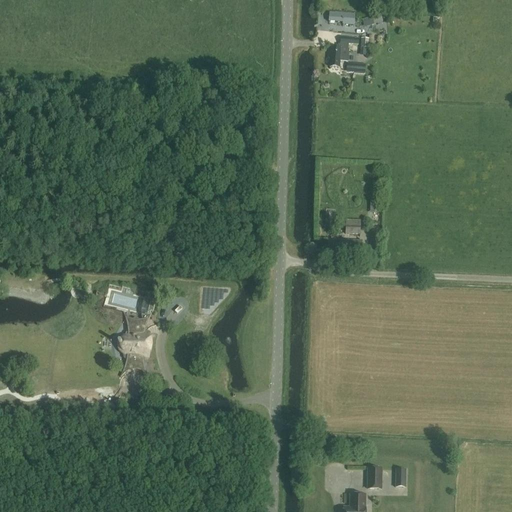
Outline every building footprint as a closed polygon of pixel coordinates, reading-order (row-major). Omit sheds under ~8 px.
[(367,27),(375,25),(373,18),(365,20),(367,27)] [(361,33),(359,53),(359,56),(364,57),(365,48),(371,48),(372,34),(361,33)] [(348,45),(358,46),(358,39),(340,37),(340,46),(338,46),(338,49),(329,48),(329,55),(330,56),(329,68),(339,69),(340,62),(348,63),(349,50),(348,50),(348,45)] [(349,73),(353,73),(361,74),(362,66),(349,65),(349,73)] [(360,226),(345,225),(345,235),(360,235),(360,230),(360,226)] [(369,236),(369,260),(379,260),(379,236),(369,236)] [(327,257),(361,258),(361,241),(327,240),(327,257)] [(125,314),(124,313),(123,314),(125,319),(126,324),(127,327),(127,330),(128,332),(128,334),(128,336),(128,339),(126,339),(123,340),(122,342),(121,344),(120,344),(118,344),(118,346),(120,347),(121,349),(123,351),(125,353),(127,353),(127,355),(127,357),(126,360),(126,362),(125,364),(125,367),(124,370),(123,372),(121,375),(120,378),(121,378),(122,377),(123,376),(124,375),(125,374),(126,373),(128,372),(129,372),(131,371),(132,371),(134,371),(135,371),(137,371),(138,372),(140,372),(141,373),(142,374),(143,375),(145,376),(146,377),(147,378),(147,379),(148,379),(147,376),(146,374),(146,371),(145,369),(144,366),(144,363),(144,361),(144,358),(148,357),(147,354),(147,353),(147,352),(146,352),(146,350),(147,349),(147,345),(147,343),(146,342),(147,341),(148,340),(148,339),(145,335),(145,332),(145,330),(146,327),(147,325),(148,322),(149,320),(150,317),(151,315),(150,314),(150,315),(149,316),(148,317),(147,318),(146,319),(144,320),(143,320),(142,321),(140,321),(139,321),(139,320),(137,319),(136,319),(134,319),(132,320),(131,320),(130,319),(128,318),(127,318),(126,317),(125,316),(125,314)] [(368,470),(367,490),(380,490),(381,470),(368,470)] [(406,470),(396,470),(395,488),(406,489),(406,470)] [(364,511),(365,509),(364,509),(365,496),(350,496),(350,509),(343,509),(343,511),(364,511)]
